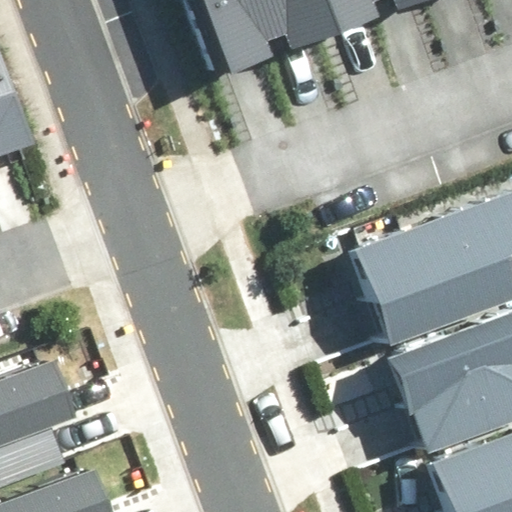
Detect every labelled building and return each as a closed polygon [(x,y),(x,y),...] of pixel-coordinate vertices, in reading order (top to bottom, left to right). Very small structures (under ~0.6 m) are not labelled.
[(241,39),(227,0),(166,0),(188,58),(241,39)] [(295,19),(288,0),(227,0),(241,39),(295,19)] [(349,0),(288,0),(295,19),(349,0)] [(497,248),(511,243),(511,179),(333,241),(353,297),(364,292),(377,329),(509,284),(497,248)] [(511,298),(374,345),(393,401),(405,397),(418,433),(511,400),(511,298)] [(0,364),(0,467),(63,444),(50,407),(65,401),(45,348),(0,364)] [(511,511),(511,420),(411,454),(430,510),(442,506),(444,511),(511,511)] [(0,493),(0,511),(102,511),(85,463),(0,493)]
